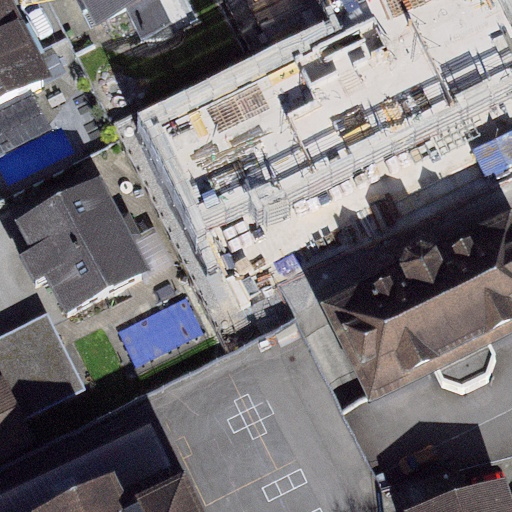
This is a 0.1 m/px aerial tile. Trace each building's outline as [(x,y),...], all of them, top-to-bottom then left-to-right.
[(0,0),(0,114),(53,87),(6,0),(0,0)] [(137,43),(194,15),(186,0),(82,0),(99,32),(125,19),(137,43)] [(395,0),(390,0),(300,40),(371,201),(511,139),(511,0),(448,0),(461,28),(416,48),(395,0)] [(12,221),(69,329),(150,287),(93,179),(12,221)] [(468,358),(511,336),(511,225),(326,313),(370,404),(468,358)] [(0,378),(6,390),(17,411),(75,381),(48,329),(0,354),(0,378)] [(0,393),(0,459),(31,445),(17,411),(6,390),(0,393)] [(151,431),(0,502),(0,511),(90,511),(172,474),(151,431)] [(461,511),(511,511),(508,499),(461,511)]
